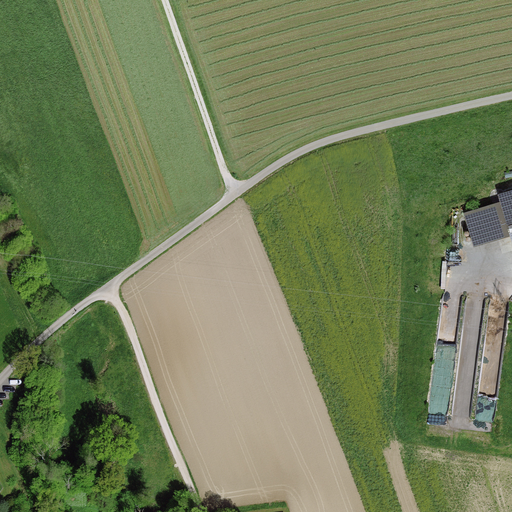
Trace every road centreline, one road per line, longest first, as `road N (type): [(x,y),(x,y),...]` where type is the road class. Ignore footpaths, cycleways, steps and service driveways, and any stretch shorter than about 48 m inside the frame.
road 1 (unclassified): [(511,94),(292,155),(105,289),(0,383)]
road 2 (track): [(105,289),(123,314),(201,511)]
road 3 (track): [(165,0),(237,192)]
